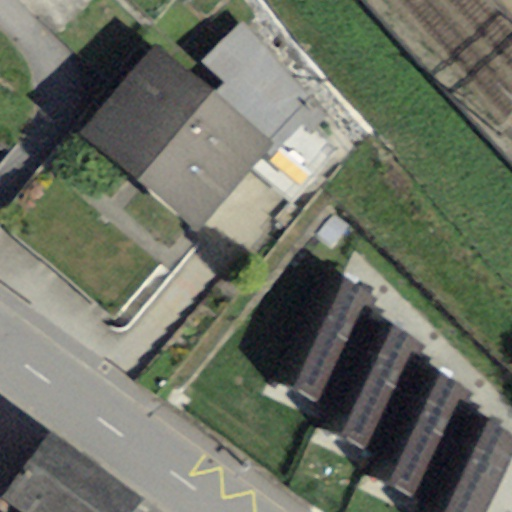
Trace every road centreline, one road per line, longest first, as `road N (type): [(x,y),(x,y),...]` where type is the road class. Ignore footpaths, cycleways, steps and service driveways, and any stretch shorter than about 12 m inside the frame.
road 1 (primary): [(224,511),(0,346)]
road 2 (residential): [(0,193),(35,145),(56,96),(48,59),(0,4)]
